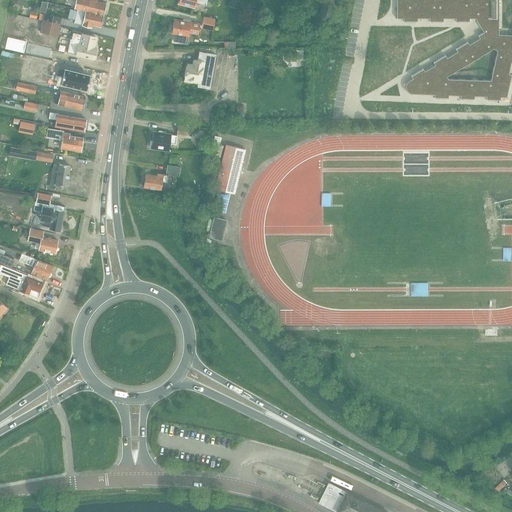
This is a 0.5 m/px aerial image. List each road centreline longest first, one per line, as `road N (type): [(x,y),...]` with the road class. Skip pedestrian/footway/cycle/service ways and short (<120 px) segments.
road 1 (primary): [(457,511),(182,368)]
road 2 (secondary): [(140,0),(108,197),(120,289)]
road 3 (tertiary): [(308,511),(237,485),(135,480)]
road 4 (residential): [(0,495),(135,480)]
road 5 (primary): [(182,368),(188,341),(176,308),(146,289),(120,289)]
